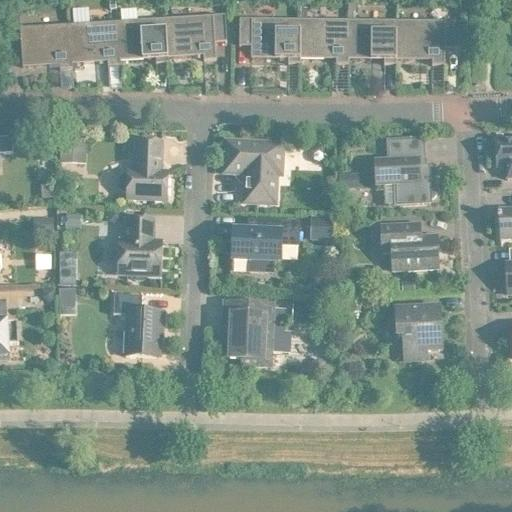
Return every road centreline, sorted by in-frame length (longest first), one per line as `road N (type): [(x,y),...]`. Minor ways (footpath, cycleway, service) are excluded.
road 1 (residential): [(199,113),(470,108)]
road 2 (residential): [(483,368),(470,108)]
road 3 (residential): [(191,367),(199,113)]
road 4 (residential): [(0,111),(199,113)]
